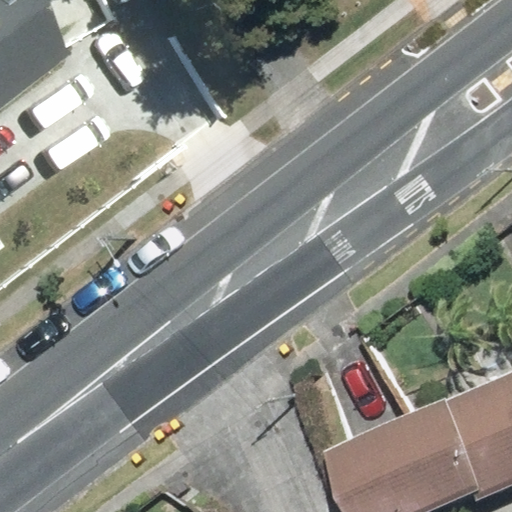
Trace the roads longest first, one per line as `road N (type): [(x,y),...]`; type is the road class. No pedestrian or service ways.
road 1 (secondary): [(0,460),(511,75)]
road 2 (track): [(360,183),(237,0)]
